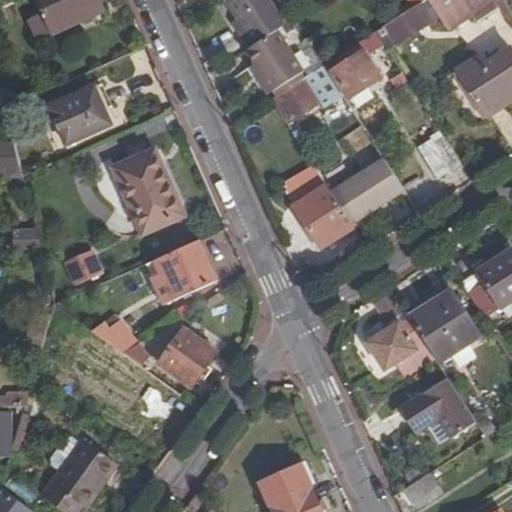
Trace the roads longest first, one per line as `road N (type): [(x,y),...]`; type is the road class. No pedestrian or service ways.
road 1 (residential): [(295,325),(149,0)]
road 2 (residential): [(511,183),(295,325)]
road 3 (residential): [(295,325),(156,511)]
road 4 (residential): [(378,511),(295,325)]
